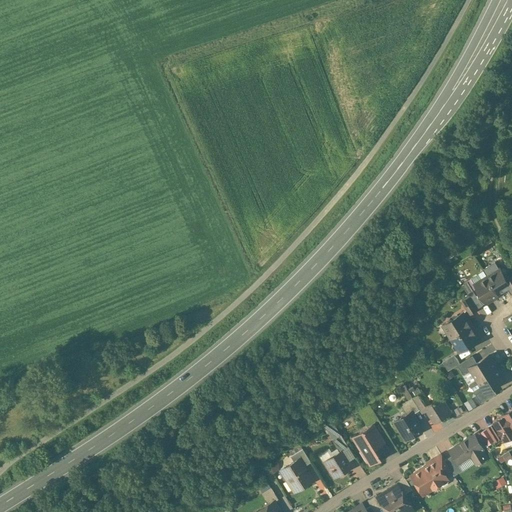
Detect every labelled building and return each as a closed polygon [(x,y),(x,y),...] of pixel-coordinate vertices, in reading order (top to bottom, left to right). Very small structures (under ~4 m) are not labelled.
[(511,287),(500,269),(487,277),(498,294),(511,287)] [(498,294),(487,277),(475,285),(486,302),(498,294)] [(482,305),(473,290),(467,293),(470,297),(477,309),(482,305)] [(470,297),(462,302),(470,314),(477,309),(470,297)] [(463,313),(452,319),(450,319),(447,320),(446,323),(445,324),(449,329),(448,332),(452,338),(473,325),(471,322),(468,321),(463,313)] [(473,325),(452,338),(460,351),(480,339),(474,331),(475,328),(473,325)] [(454,354),(443,361),(448,370),(457,365),(460,363),(454,354)] [(460,363),(457,365),(464,375),(471,370),(469,367),(477,362),(473,355),(460,363)] [(477,362),(469,367),(471,370),(477,380),(497,367),(489,355),(477,362)] [(497,367),(477,380),(483,389),(485,392),(493,387),(505,380),(497,367)] [(485,392),(483,389),(475,394),(481,403),(496,393),(493,387),(485,392)] [(422,391),(412,397),(419,410),(421,413),(426,410),(424,406),(429,403),(422,391)] [(412,397),(400,404),(406,414),(410,411),(412,414),(419,410),(412,397)] [(429,403),(424,406),(426,410),(434,422),(449,412),(440,397),(429,403)] [(378,419),(368,403),(359,409),(369,424),(378,419)] [(511,408),(501,415),(502,417),(493,422),(494,423),(502,437),(505,441),(508,438),(511,439),(511,408)] [(406,414),(400,418),(402,420),(401,422),(396,425),(400,431),(401,432),(406,439),(422,429),(412,414),(410,411),(406,414)] [(502,437),(494,423),(487,428),(495,441),(502,437)] [(372,424),(353,436),(369,462),(388,450),(372,424)] [(348,447),(340,434),(332,438),(337,447),(340,445),(343,450),(348,447)] [(474,434),(449,450),(452,455),(458,464),(471,455),(476,463),(486,457),(481,449),(483,448),(474,434)] [(302,448),(291,455),(295,461),(300,458),(304,465),(310,461),(302,448)] [(334,457),(324,463),(329,471),(333,469),(337,475),(351,466),(341,450),(333,455),(334,457)] [(502,461),(511,456),(511,455),(510,451),(499,456),(502,461)] [(444,460),(441,455),(435,459),(444,474),(451,470),(444,460)] [(458,464),(452,455),(444,460),(451,470),(454,475),(462,470),(458,464)] [(295,461),(281,470),(293,489),(310,479),(310,478),(308,480),(304,474),(308,471),(304,465),(300,458),(295,461)] [(433,459),(427,463),(427,465),(410,475),(422,494),(440,483),(441,486),(443,486),(448,483),(448,482),(447,479),(444,474),(435,459),(434,459),(433,459)] [(498,487),(507,481),(504,476),(495,481),(498,487)] [(412,489),(404,477),(395,483),(396,484),(397,484),(403,494),(412,489)] [(403,494),(397,484),(396,484),(387,490),(400,511),(404,511),(411,508),(403,494)] [(271,487),(262,492),(268,504),(272,502),(278,499),(271,487)] [(400,511),(387,490),(377,496),(383,507),(386,511),(400,511)] [(376,494),(367,500),(371,505),(375,511),(383,507),(377,496),(376,494)] [(268,504),(254,511),(278,511),(272,502),(268,504)]
